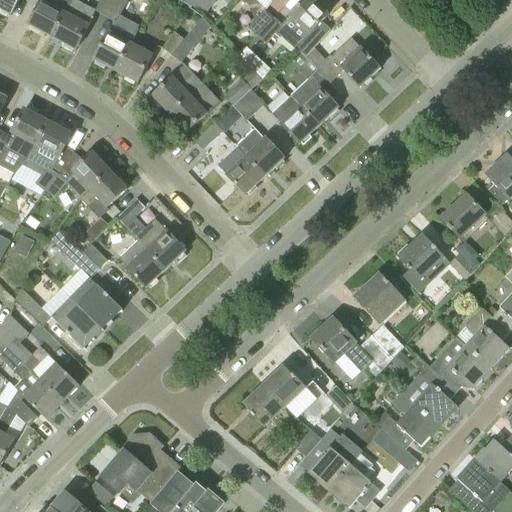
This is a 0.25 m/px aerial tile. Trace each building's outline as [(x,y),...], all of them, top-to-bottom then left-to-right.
[(0,0),(0,10),(11,16),(19,0),(0,0)] [(41,0),(42,0),(29,26),(53,39),(67,13),(66,13),(72,0),(41,0)] [(106,17),(115,0),(101,0),(96,11),(106,17)] [(116,22),(128,2),(128,0),(115,0),(106,17),(116,22)] [(311,0),(304,0),(282,26),(301,44),(297,48),(307,58),(316,50),(330,34),(319,25),(328,15),(311,0)] [(258,37),(273,19),(264,11),(249,29),(258,37)] [(76,51),(90,26),(67,13),(53,39),(76,51)] [(181,64),(211,28),(203,18),(184,40),(172,56),(181,64)] [(266,44),(282,26),(273,19),(258,37),(266,44)] [(117,72),(132,44),(110,32),(95,61),(117,72)] [(172,56),(184,40),(175,33),(162,49),(172,56)] [(361,49),(352,39),(331,57),(330,56),(325,60),(316,50),(307,58),(319,71),(330,84),(344,71),(360,88),(380,70),(361,49)] [(138,84),(152,55),(132,44),(117,72),(138,84)] [(170,116),(203,85),(186,67),(153,97),(170,116)] [(330,84),(319,71),(309,80),(292,96),(320,126),(339,108),(323,92),(330,84)] [(233,107),(243,98),(251,91),(250,89),(259,81),(253,74),(225,98),(233,107)] [(187,133),(220,103),(203,85),(170,116),(187,133)] [(256,113),(259,110),(264,105),(251,91),(243,98),(256,113)] [(299,145),(320,126),(292,96),(272,114),(299,145)] [(247,121),(254,115),(256,113),(243,98),(233,107),(247,121)] [(29,159),(49,123),(24,110),(10,136),(12,138),(0,160),(0,166),(15,174),(29,159)] [(29,159),(48,169),(49,170),(50,169),(57,159),(59,160),(72,135),(49,123),(29,159)] [(203,151),(222,133),(215,124),(195,143),(203,151)] [(263,140),(255,130),(238,147),(266,177),(284,159),(265,139),(263,140)] [(0,160),(12,138),(10,136),(3,133),(0,138),(0,160)] [(245,196),(266,177),(238,147),(219,166),(227,175),(245,196)] [(74,175),(67,182),(66,184),(81,200),(82,198),(110,172),(93,153),(72,173),(74,175)] [(511,160),(508,156),(488,176),(510,201),(511,198),(511,160)] [(46,192),(59,176),(50,169),(49,170),(48,169),(37,185),(46,192)] [(106,209),(127,190),(110,172),(82,198),(81,200),(90,209),(99,201),(106,209)] [(55,199),(66,184),(67,182),(59,176),(46,192),(55,199)] [(485,215),(467,196),(442,219),(451,228),(449,229),(452,232),(453,231),(464,242),(488,222),(504,239),(511,229),(511,220),(497,205),(485,215)] [(137,200),(123,213),(117,218),(125,227),(136,217),(145,209),(137,200)] [(156,222),(148,229),(136,217),(125,227),(139,242),(148,250),(166,270),(185,252),(166,231),(165,232),(156,222)] [(96,240),(109,227),(101,219),(87,233),(96,240)] [(91,280),(100,270),(83,254),(59,231),(51,240),(90,279),(91,280)] [(432,247),(421,236),(398,258),(424,286),(449,263),(433,246),(432,247)] [(34,246),(22,239),(13,255),(25,262),(34,246)] [(146,289),(166,270),(148,250),(139,242),(120,259),(128,268),(127,269),(146,289)] [(100,270),(108,262),(91,245),(83,254),(100,270)] [(465,282),(476,270),(460,254),(449,265),(465,282)] [(385,282),(380,276),(356,299),(381,328),(383,326),(406,304),(389,285),(386,281),(385,282)] [(122,312),(91,280),(90,279),(72,297),(104,330),(122,312)] [(511,284),(506,279),(506,280),(491,298),(501,309),(492,319),(509,334),(511,331),(511,284)] [(43,328),(52,318),(51,318),(52,318),(23,289),(15,301),(43,328)] [(72,297),(52,318),(51,318),(52,318),(85,350),(104,330),(72,297)] [(20,345),(30,335),(11,317),(0,330),(0,342),(3,346),(5,345),(32,372),(63,404),(80,387),(58,364),(48,372),(20,345)] [(509,334),(492,319),(485,327),(484,327),(466,348),(491,371),(509,351),(502,343),(509,334)] [(336,365),(357,345),(334,321),(313,340),(336,365)] [(391,362),(394,359),(405,349),(383,326),(381,328),(370,338),(391,362)] [(381,373),(391,362),(370,338),(359,348),(381,373)] [(46,420),(63,404),(32,372),(5,345),(3,346),(4,347),(0,350),(0,359),(30,391),(23,398),(24,399),(35,409),(46,420)] [(491,371),(466,348),(448,368),(442,362),(433,371),(457,393),(465,384),(473,391),(491,371)] [(401,366),(411,355),(405,349),(394,359),(401,366)] [(292,376),(284,366),(263,386),(284,408),(306,389),(293,375),(292,376)] [(433,371),(430,368),(428,366),(419,376),(431,387),(415,406),(402,395),(439,429),(458,409),(450,402),(457,393),(433,371)] [(263,428),(284,408),(263,386),(243,405),(251,414),(251,415),(263,428)] [(343,416),(353,405),(336,387),(326,397),(343,416)] [(439,429),(402,395),(391,408),(403,419),(398,425),(385,414),(377,425),(406,451),(414,442),(421,448),(439,429)] [(15,396),(8,409),(16,416),(29,428),(38,419),(15,396)] [(6,436),(16,416),(8,409),(0,421),(0,467),(16,441),(6,436)] [(331,430),(322,441),(305,459),(315,468),(309,476),(329,492),(360,456),(340,438),(331,430)] [(295,450),(305,459),(322,441),(311,432),(295,450)] [(163,448),(164,447),(149,435),(132,436),(120,451),(121,452),(122,451),(123,452),(101,478),(119,494),(128,484),(137,491),(140,488),(153,499),(150,503),(151,504),(181,468),(180,467),(178,470),(167,460),(164,463),(155,456),(163,447),(163,448)] [(511,441),(509,440),(502,448),(494,441),(476,462),(501,484),(511,471),(511,441)] [(366,509),(380,492),(363,477),(373,467),(360,456),(329,492),(350,510),(357,502),(366,509)] [(473,511),(492,511),(483,504),(501,484),(476,462),(458,482),(466,489),(458,498),(473,511)] [(195,487),(178,473),(151,506),(158,511),(219,511),(223,507),(197,485),(195,487)] [(105,508),(113,498),(101,488),(93,498),(105,508)] [(52,509),(55,511),(88,511),(67,493),(52,509)]
